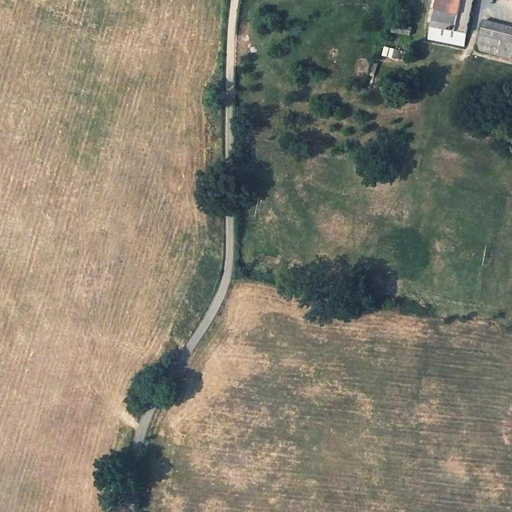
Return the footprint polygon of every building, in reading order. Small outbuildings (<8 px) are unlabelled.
[(436,0),(431,26),(466,33),(472,0),(436,0)] [(511,26),(485,19),(480,35),(511,42),(511,26)] [(412,27),(393,23),(392,32),(410,35),(412,27)] [(464,44),(466,33),(431,26),(428,38),(464,44)] [(511,42),(480,35),(478,41),(480,50),(511,58),(511,42)] [(371,88),(377,62),(371,59),(364,86),(371,88)]
